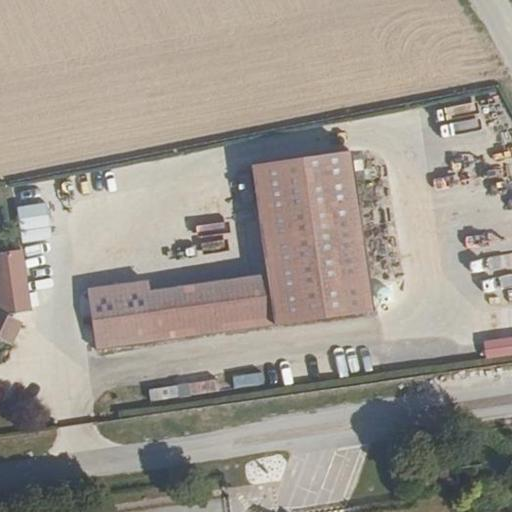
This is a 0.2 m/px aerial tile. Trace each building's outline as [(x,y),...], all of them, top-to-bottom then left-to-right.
[(293,137),(262,140),(264,157),(314,152),(314,149),(294,151),(293,137)] [(339,151),(242,168),(256,265),(81,290),(88,353),(363,313),(339,151)] [(11,255),(0,256),(0,348),(11,325),(4,321),(20,318),(11,255)] [(511,338),(478,343),(481,359),(511,354),(511,338)] [(233,374),(233,387),(263,386),(263,373),(233,374)] [(150,397),(176,397),(176,387),(150,388),(150,397)] [(458,469),(443,471),(445,484),(459,483),(458,469)] [(445,484),(443,471),(422,473),(421,487),(445,484)]
